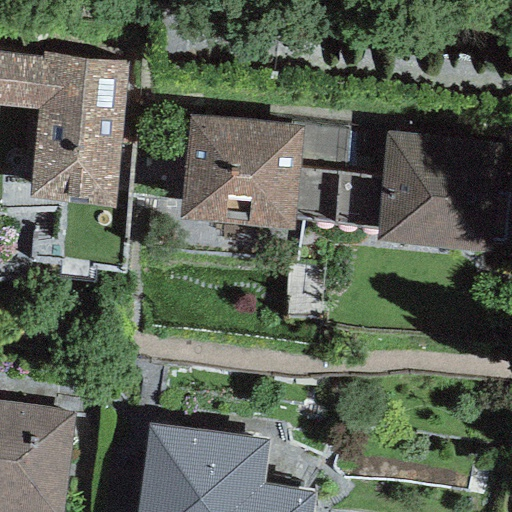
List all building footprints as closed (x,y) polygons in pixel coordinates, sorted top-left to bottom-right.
[(0,106),(38,109),(31,201),(114,208),(127,62),(43,55),(43,54),(0,50),(0,106)] [(302,129),(188,117),(177,219),(291,231),(302,129)] [(510,143),(384,132),(375,240),(500,251),(510,143)] [(60,511),(73,411),(0,402),(0,511),(60,511)] [(268,441),(147,425),(134,511),(310,511),(313,493),(261,486),(268,441)]
